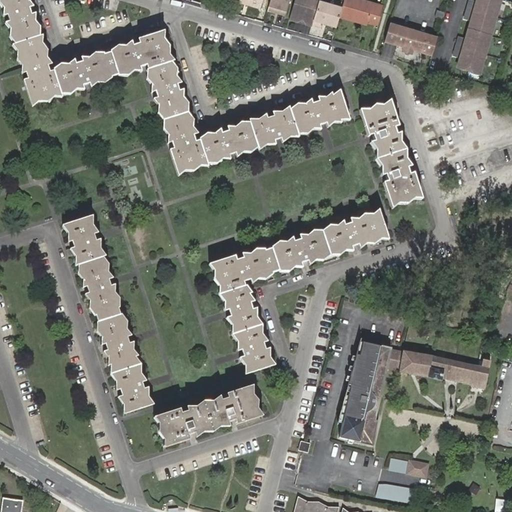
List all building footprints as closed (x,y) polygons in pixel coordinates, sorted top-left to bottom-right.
[(199,136),(164,31),(54,67),(31,0),(0,0),(0,6),(32,107),(88,89),(144,71),(153,98),(169,146),(178,176),(234,158),(280,144),(325,129),(349,122),(346,113),(339,91),(199,136)] [(262,0),(232,0),(232,1),(260,9),(262,0)] [(269,0),(268,6),(278,9),(277,13),(285,15),(289,0),(269,0)] [(314,0),(294,0),(289,19),(299,22),(300,19),(305,21),(313,24),(319,1),(314,0)] [(339,16),(343,1),(340,0),(329,0),(329,3),(319,1),(313,24),(320,25),(321,23),(336,27),(339,16)] [(383,6),(363,0),(343,0),(343,1),(339,16),(368,25),(369,22),(378,24),(383,6)] [(495,20),(501,2),(494,0),(477,0),(476,4),(474,14),(495,20)] [(468,2),(466,12),(474,14),(476,4),(468,2)] [(466,12),(463,21),(471,24),(474,14),(466,12)] [(490,39),(495,20),(474,14),(468,32),(490,39)] [(396,46),(402,29),(389,25),(384,43),(396,46)] [(437,39),(402,29),(396,46),(402,48),(432,57),(437,39)] [(463,51),(484,57),(490,39),(468,32),(466,41),(463,51)] [(458,39),(455,49),(463,51),(466,41),(458,39)] [(455,49),(452,59),(460,61),(463,51),(455,49)] [(479,76),(484,57),(463,51),(460,61),(457,70),(479,76)] [(358,109),(390,210),(420,200),(389,100),(358,109)] [(238,253),(207,263),(223,315),(236,354),(242,374),(246,373),(273,364),(248,285),(387,241),(378,213),(377,209),(346,219),(296,235),(238,253)] [(60,225),(120,414),(147,405),(150,404),(144,384),(130,340),(112,282),(98,236),(91,215),(60,225)] [(391,371),(395,353),(384,351),(384,349),(356,344),(354,356),(349,355),(342,386),(347,387),(358,390),(357,398),(345,396),(335,440),(369,447),(374,423),(369,422),(380,369),(391,371)] [(391,371),(391,372),(413,374),(430,376),(442,379),(443,377),(447,378),(456,380),(472,384),(471,386),(484,389),(491,361),(484,360),(482,366),(436,356),(395,350),(395,353),(391,371)] [(225,393),(200,401),(210,431),(233,424),(260,416),(250,385),(225,393)] [(358,390),(347,387),(345,396),(357,398),(358,390)] [(182,407),(151,416),(160,447),(193,437),(210,431),(200,401),(182,407)] [(304,442),(301,442),(299,453),(302,454),(309,455),(311,443),(304,442)] [(407,475),(409,461),(390,458),(387,471),(407,475)] [(413,462),(409,461),(407,475),(426,478),(428,465),(413,462)] [(378,485),(375,498),(414,506),(417,490),(386,485),(378,485)] [(21,511),(23,500),(3,497),(1,511),(21,511)] [(299,498),(295,511),(339,511),(340,509),(329,508),(320,503),(309,504),(299,498)]
